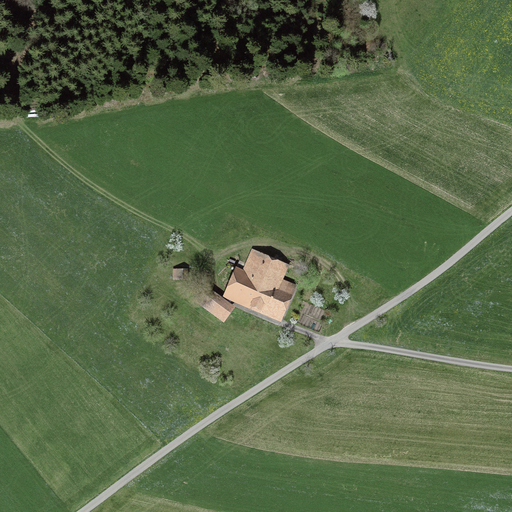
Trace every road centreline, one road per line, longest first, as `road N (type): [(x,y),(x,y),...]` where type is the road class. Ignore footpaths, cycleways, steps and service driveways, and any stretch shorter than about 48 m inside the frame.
road 1 (unclassified): [(81,511),(394,301),(511,210)]
road 2 (track): [(511,368),(339,339)]
